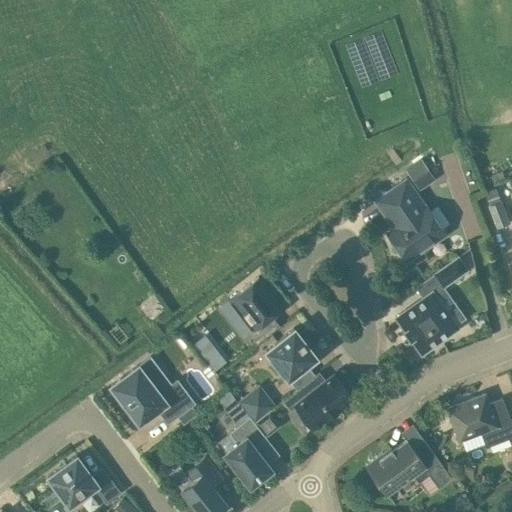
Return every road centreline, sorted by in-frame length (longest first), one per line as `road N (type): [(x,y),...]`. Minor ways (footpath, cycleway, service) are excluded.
road 1 (residential): [(359,360),(298,271),(324,246),(350,251),(367,324)]
road 2 (residential): [(0,472),(68,423),(86,420),(161,511)]
road 3 (residential): [(394,406),(432,377),(511,345)]
road 4 (residential): [(315,488),(328,449),(394,406)]
